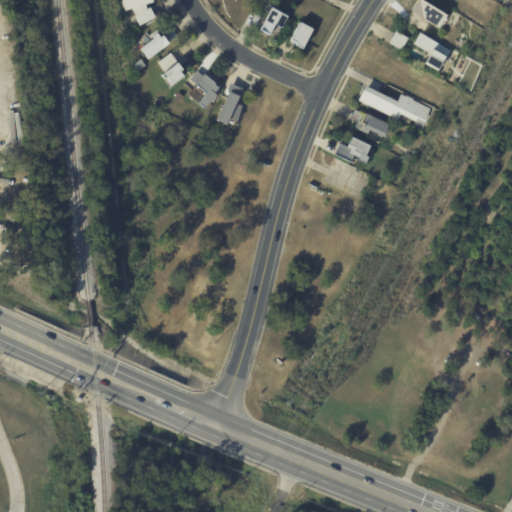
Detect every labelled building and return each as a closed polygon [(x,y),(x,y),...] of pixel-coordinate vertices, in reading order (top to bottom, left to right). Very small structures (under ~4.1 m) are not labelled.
[(149,0),(150,2),(142,5),(144,9),(147,8),(152,17),(136,26),(131,17),(132,16),(128,9),(121,11),(117,0),(149,0)] [(414,0),(419,0),(445,16),(444,17),(446,17),(443,22),(441,21),(437,29),(408,12),(414,0)] [(283,14),(284,15),(278,27),(271,23),(265,33),(256,29),(268,6),(283,14)] [(290,41),(300,23),(313,30),(302,49),(295,46),(296,44),(290,41)] [(401,35),(409,39),(403,50),(402,49),(400,51),(388,43),(395,31),(401,35)] [(438,43),(449,49),(443,59),(441,58),(435,69),(422,62),(420,64),(418,62),(422,54),(407,45),(410,39),(412,40),(416,31),(438,43)] [(154,35),(157,38),(160,36),(166,44),(144,60),(136,50),(150,39),(149,37),(153,34),(154,35)] [(130,66),(139,59),(144,65),(135,72),(130,66)] [(181,69),(182,70),(179,72),(183,77),(169,87),(161,75),(177,63),(181,69)] [(202,76),(212,84),(211,85),(216,89),(211,95),(213,96),(201,109),(196,104),(204,95),(193,86),(194,85),(188,80),(196,71),(201,76),(201,75),(202,76)] [(240,89),(244,91),(237,106),(241,107),(236,121),(227,119),(224,126),(212,121),(229,84),(240,89)] [(366,88),(396,102),(400,94),(405,97),(405,96),(413,99),(412,100),(430,109),(421,128),(413,124),(414,122),(399,114),(396,120),(356,101),(363,86),(366,88)] [(382,136),(381,137),(368,131),(367,134),(353,128),(356,122),(349,119),(353,109),(354,110),(355,107),(362,110),(361,112),(387,124),(382,136)] [(367,145),(363,154),(365,156),(362,162),(355,159),(358,153),(356,152),(355,155),(351,154),(348,160),(332,153),(337,142),(344,145),(349,136),(367,144),(367,145)]
